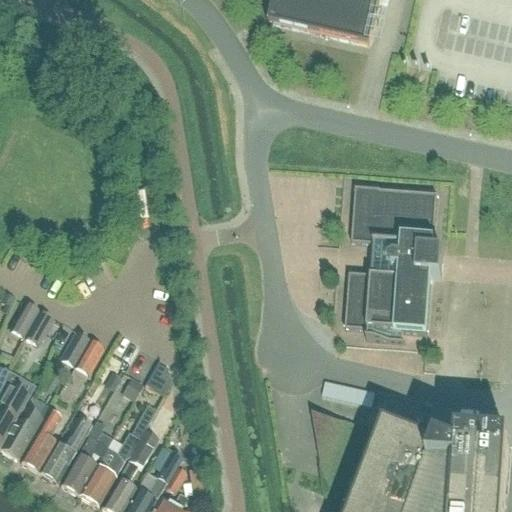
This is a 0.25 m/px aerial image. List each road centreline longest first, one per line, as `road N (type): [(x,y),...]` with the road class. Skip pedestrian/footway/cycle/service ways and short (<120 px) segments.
road 1 (residential): [(265,232),(152,252),(134,286),(80,319),(57,317),(0,284)]
road 2 (unclassified): [(265,232),(284,357),(451,400)]
road 3 (unclassified): [(511,166),(264,109)]
road 4 (unclassified): [(188,0),(216,26),(264,109)]
road 5 (unclassified): [(264,109),(255,167),(265,232)]
